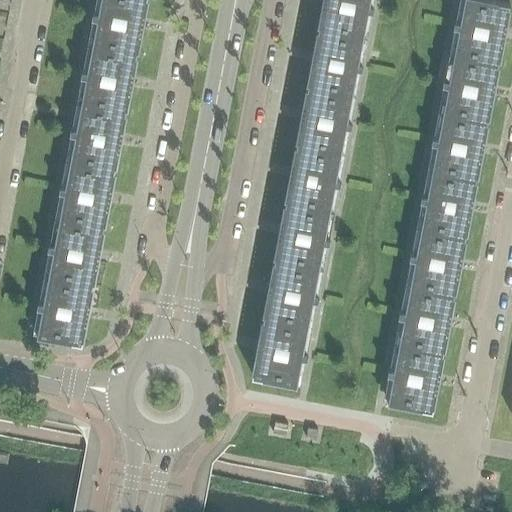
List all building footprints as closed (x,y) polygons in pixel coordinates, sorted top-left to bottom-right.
[(102,0),(100,13),(93,12),(92,18),(99,19),(94,45),(137,53),(137,51),(134,50),(138,29),(141,29),(143,19),(140,19),(143,0),(102,0)] [(319,25),(319,28),(362,36),(367,10),(373,11),(374,6),(368,4),(368,0),(323,0),(323,4),(326,4),(322,26),(319,25)] [(455,54),(498,62),(499,59),(496,59),(500,38),(503,38),(505,28),(502,28),(506,7),(509,7),(510,4),(491,0),(465,0),(461,22),(455,21),(454,26),(460,28),(455,54)] [(308,83),(308,86),(351,94),(356,68),(362,69),(363,63),(357,62),(362,36),(319,28),(318,31),(321,31),(317,52),(314,52),(312,62),(315,62),(311,83),(308,83)] [(94,45),(89,71),(82,70),(81,75),(88,77),(83,103),(126,111),(126,109),(123,108),(127,87),(130,87),(132,77),(129,77),(133,56),(136,56),(137,53),(94,45)] [(455,54),(450,80),(444,79),(443,84),(449,85),(444,112),(487,120),(488,117),(485,117),(489,95),(492,96),(494,86),(491,85),(495,64),(498,65),(498,62),(455,54)] [(297,141),(297,143),(340,152),(345,125),(351,127),(352,121),(346,120),(351,94),(308,86),(307,88),(310,89),(306,110),(303,110),(301,120),(304,120),(300,141),(297,141)] [(126,111),(83,103),(78,129),(71,128),(70,133),(77,134),(72,160),(115,169),(115,166),(112,166),(116,144),(119,145),(121,135),(118,135),(122,113),(125,114),(126,111)] [(444,112),(439,138),(433,137),(432,142),(438,143),(433,169),(476,178),(477,175),(474,174),(478,153),(481,154),(483,144),(480,143),(484,122),(487,123),(487,120),(444,112)] [(286,199),(286,201),(329,209),(334,183),(340,184),(341,179),(335,178),(340,152),(297,143),(296,146),(299,147),(295,168),(292,167),(290,177),(293,178),(289,199),(286,199)] [(115,169),(72,160),(67,187),(60,185),(59,191),(66,192),(61,218),(104,226),(104,224),(101,223),(105,202),(108,203),(110,193),(107,192),(111,171),(114,172),(115,169)] [(433,169),(428,196),(422,194),(421,200),(427,201),(422,227),(465,235),(466,233),(463,232),(467,211),(470,211),(472,202),(469,201),(473,180),(476,180),(476,178),(433,169)] [(275,256),(275,259),(318,267),(323,241),(329,242),(330,237),(324,236),(329,209),(286,201),(285,204),(288,204),(284,226),(281,225),(279,235),(282,236),(278,257),(275,256)] [(104,226),(61,218),(56,244),(49,243),(48,249),(55,250),(50,276),(93,284),(93,282),(90,281),(94,260),(97,260),(99,250),(96,250),(100,229),(103,229),(104,226)] [(465,238),(465,235),(422,227),(417,253),(411,252),(410,257),(416,259),(411,285),(454,293),(455,291),(452,290),(456,269),(459,269),(461,259),(458,259),(462,238),(465,238)] [(264,313),(264,316),(307,325),(312,299),(318,300),(319,295),(313,293),(318,267),(275,259),(274,262),(277,262),(273,284),(270,283),(268,293),(271,293),(267,313),(264,313)] [(50,276),(45,302),(38,301),(37,306),(44,307),(39,331),(38,335),(82,343),(83,339),(79,339),(84,317),(86,318),(88,308),(85,308),(89,286),(92,287),(93,284),(50,276)] [(400,343),(443,351),(444,348),(441,348),(445,326),(448,327),(449,317),(447,317),(451,295),(454,296),(454,293),(411,285),(406,311),(400,310),(399,315),(405,316),(400,343)] [(264,316),(263,320),(266,320),(262,341),(259,341),(257,351),(260,351),(256,373),(253,372),(252,376),(296,384),(297,380),(296,380),(301,357),(307,358),(308,352),(302,351),(307,325),(264,316)] [(400,343),(395,369),(389,368),(388,373),(394,374),(390,398),(389,398),(388,402),(432,410),(433,406),(430,406),(434,384),(437,385),(439,375),(436,374),(440,353),(443,354),(443,351),(400,343)] [(286,435),(288,424),(275,422),(273,432),(286,435)] [(318,430),(314,429),(308,428),(306,438),(316,440),(318,430)]
